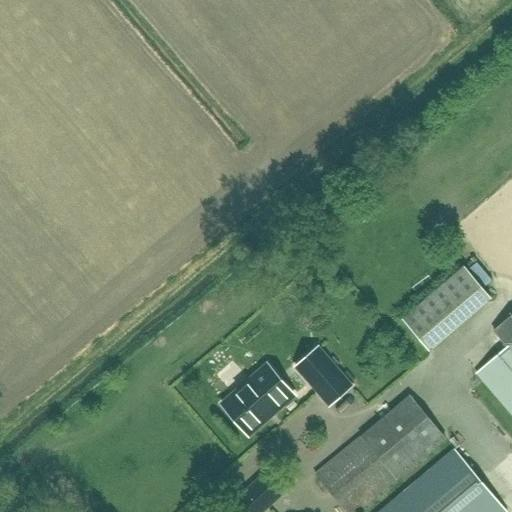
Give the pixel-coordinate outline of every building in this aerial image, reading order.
[(491,299),(464,269),(403,321),(429,352),(491,299)] [(507,346),(475,373),(511,416),(511,314),(493,331),(507,346)] [(437,371),(451,381),(488,328),(474,318),(437,371)] [(351,386),(329,361),(317,348),(296,367),(329,405),(351,386)] [(248,435),(266,419),(293,396),(267,365),(222,405),(248,435)] [(346,511),(355,511),(445,438),(409,395),(314,474),(346,511)] [(505,511),(454,450),(379,511),(505,511)] [(235,511),(263,511),(281,496),(261,474),(228,504),(235,511)]
